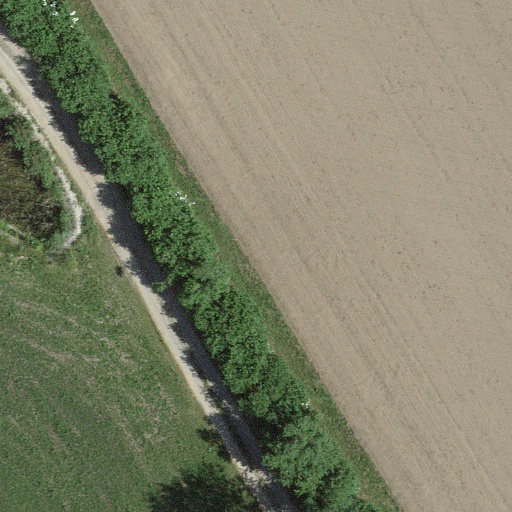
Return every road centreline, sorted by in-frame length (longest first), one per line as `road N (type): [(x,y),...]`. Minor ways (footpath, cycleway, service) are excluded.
road 1 (track): [(0,444),(63,402),(115,332),(140,258),(0,32)]
road 2 (track): [(140,258),(297,511)]
